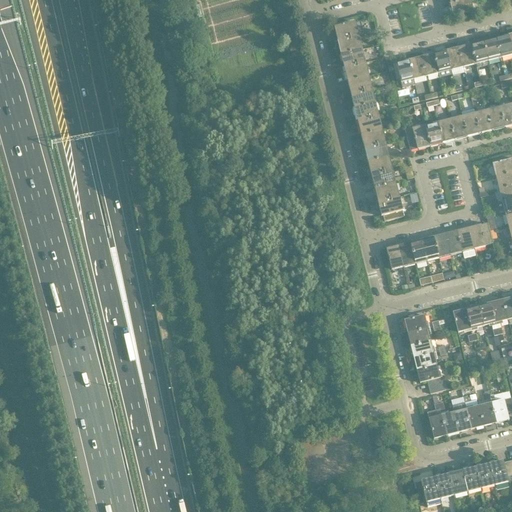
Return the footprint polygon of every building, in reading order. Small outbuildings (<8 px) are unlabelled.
[(470,0),(467,0),(450,4),(453,17),(473,12),(470,0)] [(332,36),(334,43),(358,37),(355,23),(333,28),(335,34),(332,36)] [(511,52),(508,36),(495,39),(500,59),(511,55),(511,52)] [(358,37),(334,43),(335,49),(339,49),(340,56),(362,50),(358,37)] [(495,39),(483,42),(488,62),(500,59),(495,39)] [(483,42),(470,45),(475,65),(488,62),(483,42)] [(470,45),(458,48),(463,68),(475,65),(470,45)] [(458,48),(446,51),(451,71),(463,68),(458,48)] [(362,50),(340,56),(342,62),(339,63),(341,69),(365,63),(362,50)] [(446,51),(433,54),(438,74),(451,71),(446,51)] [(433,54),(421,58),(426,78),(438,74),(433,54)] [(421,58),(408,61),(413,81),(426,78),(421,58)] [(401,84),(402,83),(413,81),(408,61),(396,64),(401,84)] [(365,63),(341,69),(342,75),(345,76),(347,82),(368,77),(365,63)] [(368,77),(347,82),(348,88),(346,90),(348,96),(372,90),(368,77)] [(372,90),(348,96),(349,102),(352,103),(354,109),(375,104),(372,90)] [(375,104),(354,109),(355,115),(352,116),(354,123),(378,117),(375,104)] [(511,105),(511,104),(499,108),(504,128),(511,125),(511,105)] [(499,108),(487,111),(492,131),(504,128),(499,108)] [(487,111),(474,114),(480,134),(492,131),(487,111)] [(474,114),(462,117),(467,137),(480,134),(474,114)] [(378,117),(354,123),(355,129),(359,130),(360,136),(382,131),(378,117)] [(462,117),(450,120),(455,140),(467,137),(462,117)] [(450,120),(437,123),(442,144),(455,140),(450,120)] [(430,147),(425,126),(424,123),(419,124),(420,128),(405,131),(410,152),(430,147)] [(442,144),(437,123),(425,126),(430,147),(442,144)] [(382,131),(360,136),(362,143),(359,144),(361,151),(385,145),(382,131)] [(385,145),(361,151),(362,156),(365,157),(367,162),(388,157),(385,145)] [(511,173),(511,158),(511,155),(491,161),(495,177),(511,173)] [(388,157),(367,162),(368,168),(366,170),(368,177),(392,171),(388,157)] [(392,171),(368,177),(369,183),(372,183),(374,190),(395,184),(392,171)] [(511,173),(495,177),(498,190),(511,186),(511,173)] [(395,184),(374,190),(375,195),(372,197),(374,204),(398,198),(395,184)] [(511,186),(498,190),(501,202),(511,199),(511,186)] [(398,198),(374,204),(375,210),(379,210),(381,217),(402,211),(398,198)] [(511,199),(501,202),(504,215),(511,212),(511,199)] [(480,226),(468,229),(474,250),(486,247),(486,246),(492,245),(487,225),(481,227),(480,226)] [(468,229),(457,232),(462,253),(474,250),(468,229)] [(457,232),(445,235),(450,256),(462,253),(457,232)] [(445,235),(433,238),(438,259),(450,256),(445,235)] [(433,238),(421,241),(427,262),(438,259),(433,238)] [(421,241),(409,244),(414,265),(427,262),(421,241)] [(409,244),(398,247),(403,268),(414,265),(409,244)] [(398,247),(386,250),(391,271),(403,268),(398,247)] [(511,298),(502,301),(508,321),(511,319),(511,298)] [(502,301),(490,304),(495,324),(508,321),(502,301)] [(490,304),(477,307),(482,327),(495,324),(490,304)] [(477,307),(465,310),(470,331),(482,327),(477,307)] [(465,310),(452,313),(458,334),(470,331),(465,310)] [(404,321),(407,333),(427,328),(424,316),(404,321)] [(427,328),(407,333),(410,346),(430,341),(427,328)] [(430,341),(410,346),(413,358),(433,353),(430,341)] [(433,353),(413,358),(416,371),(436,366),(433,353)] [(436,366),(416,371),(420,384),(427,382),(427,383),(440,379),(436,366)] [(440,379),(427,383),(428,389),(446,385),(444,378),(440,379)] [(446,385),(428,389),(430,395),(447,391),(446,385)] [(507,414),(504,401),(503,401),(495,403),(494,397),(489,398),(491,404),(496,424),(509,421),(507,414)] [(496,424),(491,404),(478,407),(483,427),(496,424)] [(478,407),(466,410),(471,430),(483,427),(478,407)] [(466,410),(453,413),(458,434),(471,430),(466,410)] [(453,413),(441,417),(446,437),(458,434),(453,413)] [(433,440),(446,437),(441,417),(428,420),(433,440)] [(502,462),(488,465),(494,487),(508,484),(506,477),(511,475),(508,462),(503,463),(502,462)] [(488,465),(475,469),(480,490),(494,487),(488,465)] [(475,469),(461,472),(466,494),(480,490),(475,469)] [(461,472),(447,476),(453,497),(466,494),(461,472)] [(447,476),(434,479),(439,501),(453,497),(447,476)] [(426,504),(439,501),(434,479),(420,482),(426,504)]
